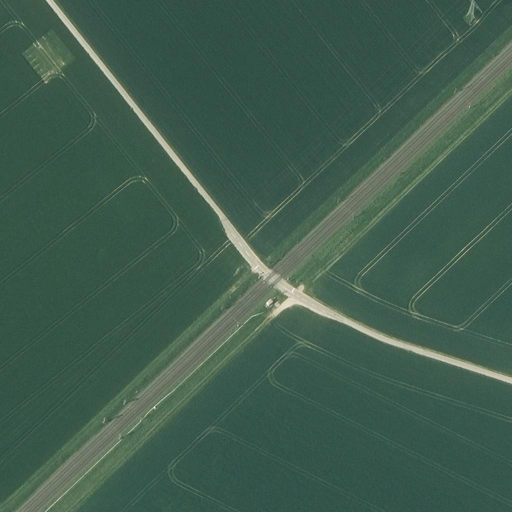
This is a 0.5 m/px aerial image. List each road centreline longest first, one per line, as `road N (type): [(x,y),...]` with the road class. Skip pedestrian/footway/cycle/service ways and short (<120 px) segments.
road 1 (unclassified): [(511,384),(386,347),(276,283),(46,0)]
road 2 (track): [(61,511),(511,89)]
road 3 (track): [(0,508),(258,267)]
